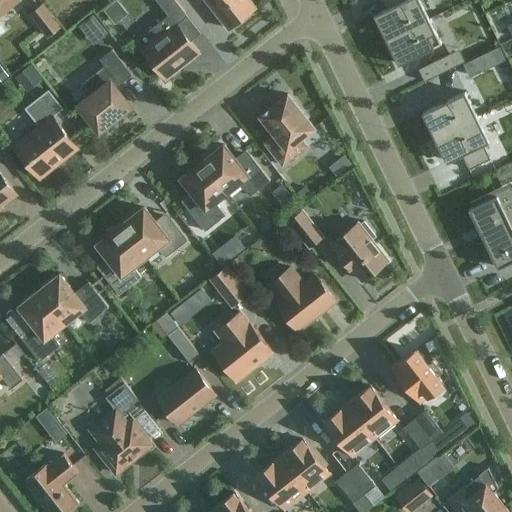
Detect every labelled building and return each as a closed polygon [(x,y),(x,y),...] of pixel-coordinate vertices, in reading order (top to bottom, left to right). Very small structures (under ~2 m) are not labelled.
[(165,77),(180,66),(179,64),(186,58),(188,60),(199,51),(174,20),(185,11),(176,0),(157,0),(168,14),(148,30),(156,39),(143,49),(165,77)] [(251,0),(206,0),(229,28),(256,6),(251,0)] [(402,0),(387,8),(374,14),(386,39),(429,18),(420,0),(402,0)] [(60,25),(43,3),(30,13),(48,35),(60,25)] [(85,33),(99,26),(90,8),(77,15),(85,33)] [(429,18),(386,39),(398,64),(441,43),(429,18)] [(500,45),(464,63),(471,76),(507,59),(500,45)] [(112,48),(100,58),(105,65),(83,82),(92,94),(80,104),(99,129),(130,105),(114,85),(118,82),(119,83),(132,73),(112,48)] [(418,68),(424,80),(453,66),(447,54),(418,68)] [(0,63),(0,78),(2,81),(10,75),(0,63)] [(30,63),(16,74),(29,91),(43,80),(30,63)] [(40,176),(77,147),(52,116),(63,107),(48,89),(25,107),(40,126),(15,145),(40,176)] [(422,112),(434,137),(477,116),(465,91),(422,112)] [(261,114),(276,133),(265,142),(282,164),(307,145),(301,137),(314,126),(288,93),(261,114)] [(477,116),(434,137),(446,162),(462,154),(469,168),(490,158),(483,143),(489,140),(477,116)] [(270,179),(250,154),(239,163),(224,143),(216,149),(215,147),(201,158),(227,191),(239,181),(250,195),(270,179)] [(215,200),(227,191),(201,158),(188,169),(189,171),(182,177),(197,196),(185,205),(205,230),(226,214),(215,200)] [(0,207),(17,194),(0,171),(0,207)] [(306,187),(297,194),(303,203),(313,195),(306,187)] [(511,209),(506,213),(495,190),(494,190),(472,201),(474,205),(469,208),(478,225),(483,236),(498,267),(511,259),(511,209)] [(291,194),(281,202),(290,212),(300,204),(291,194)] [(134,211),(119,223),(145,255),(157,246),(166,256),(188,239),(171,216),(159,225),(144,206),(135,213),(134,211)] [(309,245),(322,235),(302,210),(290,220),(309,245)] [(371,238),(375,235),(364,220),(360,224),(358,222),(333,242),(343,254),(341,256),(350,266),(351,265),(362,279),(387,259),(371,238)] [(133,265),(145,255),(119,223),(105,234),(107,236),(98,243),(113,262),(101,271),(119,293),(141,275),(133,265)] [(236,234),(213,252),(223,265),(246,246),(236,234)] [(323,237),(315,244),(327,259),(336,252),(323,237)] [(213,258),(202,267),(210,277),(221,268),(213,258)] [(232,305),(248,293),(226,265),(210,277),(232,305)] [(315,274),(304,283),(291,266),(270,282),(284,299),(278,303),(299,329),(336,300),(315,274)] [(109,305),(89,280),(75,291),(60,273),(56,276),(54,274),(41,284),(43,286),(39,289),(65,322),(79,311),(88,322),(109,305)] [(51,333),(65,322),(39,289),(36,291),(34,289),(21,300),(23,302),(19,305),(34,324),(20,335),(39,360),(60,344),(51,333)] [(213,351),(235,379),(273,349),(250,321),(249,322),(239,310),(216,328),(226,340),(213,351)] [(167,311),(157,319),(168,333),(190,362),(200,354),(178,325),(167,311)] [(420,401),(443,383),(437,375),(442,371),(432,359),(427,362),(416,348),(393,366),(420,401)] [(0,375),(1,375),(11,387),(23,378),(3,353),(0,355),(0,375)] [(216,394),(195,367),(158,396),(179,423),(216,394)] [(102,442),(96,447),(116,472),(153,443),(133,418),(127,422),(123,416),(141,402),(125,381),(106,396),(115,409),(90,428),(102,442)] [(358,401),(351,406),(375,437),(397,419),(370,385),(355,397),(358,401)] [(375,437),(351,406),(344,411),(341,407),(326,420),(353,454),(375,437)] [(443,431),(425,409),(415,417),(432,439),(443,431)] [(432,439),(415,417),(404,426),(421,448),(432,439)] [(290,454),(283,459),(307,490),(329,472),(302,438),(287,450),(290,454)] [(421,448),(409,457),(418,469),(441,451),(432,439),(421,448)] [(32,491),(47,511),(48,510),(49,511),(65,511),(79,502),(64,483),(79,472),(63,452),(49,463),(48,461),(24,480),(33,491),(32,491)] [(443,453),(419,471),(429,485),(453,466),(443,453)] [(307,490),(283,459),(276,465),(273,461),(258,473),(285,507),(307,490)] [(358,462),(347,470),(364,493),(375,484),(358,462)] [(396,462),(382,465),(384,477),(399,473),(396,462)] [(488,466),(448,498),(459,511),(510,511),(493,491),(498,487),(498,485),(489,467),(488,466)] [(364,493),(347,470),(336,479),(353,501),(364,493)] [(410,511),(431,494),(419,478),(397,495),(410,511)] [(250,511),(235,491),(219,504),(222,507),(216,511),(250,511)]
